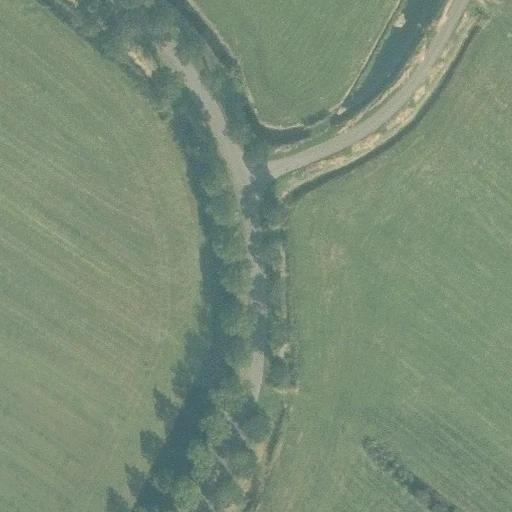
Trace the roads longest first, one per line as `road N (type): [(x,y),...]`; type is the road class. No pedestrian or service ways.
road 1 (tertiary): [(203,511),(236,438),(257,337),(254,235),(241,181)]
road 2 (unclassified): [(241,181),(374,133),(421,77),(464,0)]
road 3 (tertiary): [(241,181),(180,67),(114,0)]
